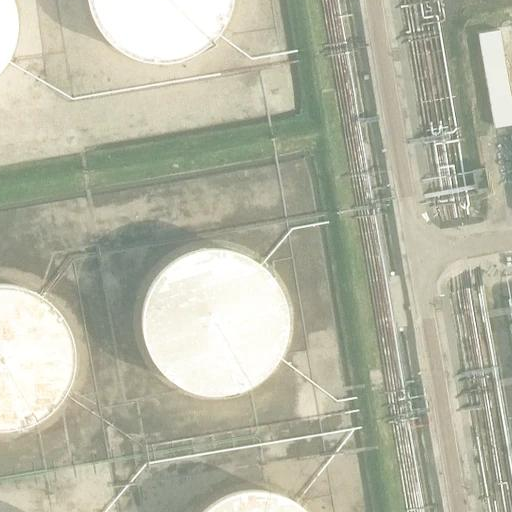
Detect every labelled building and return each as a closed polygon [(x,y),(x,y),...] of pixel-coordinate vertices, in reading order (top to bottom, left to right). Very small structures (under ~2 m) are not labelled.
[(0,0),(0,71),(10,60),(20,19),(13,0),(0,0)] [(84,0),(99,34),(127,56),(172,63),(205,50),(228,25),(233,0),(84,0)] [(151,359),(179,381),(224,388),(257,375),(280,349),(290,308),(277,269),(254,246),(220,235),(185,239),(157,258),(139,287),(136,323),(151,359)] [(0,424),(13,426),(46,413),(69,387),(79,346),(66,307),(43,284),(9,273),(0,273),(0,424)] [(317,511),(299,494),(265,482),(229,487),(201,506),(197,511),(317,511)]
